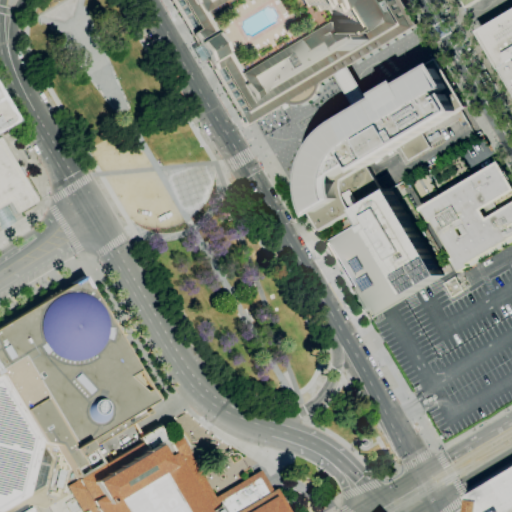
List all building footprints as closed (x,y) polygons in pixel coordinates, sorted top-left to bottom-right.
[(170,0),(403,0),(419,26),(349,67),(335,76),(322,84),(322,85),(322,86),(321,88),(321,89),(320,90),(320,91),(319,92),(318,94),(318,95),(317,96),(316,97),(315,98),(314,99),(313,100),(312,100),(311,101),(310,102),(309,103),(308,103),(306,104),(305,104),(304,105),(303,105),(301,105),(300,105),(299,105),(297,105),(296,105),(295,105),(293,105),(292,105),(291,105),(289,104),(288,104),(253,125),(253,124),(246,128),(212,71),(207,62),(207,61),(206,62),(203,63),(202,64),(200,61),(198,58),(197,55),(195,52),(193,48),(191,46),(192,45),(194,44),(195,43),(195,42),(190,33),(170,0)] [(481,0),(466,9),(460,0),(481,0)] [(480,32),(511,12),(511,63),(503,69),(502,70),(480,32)] [(331,124),(341,116),(354,108),(368,99),(433,61),(437,58),(466,107),(461,111),(462,113),(423,136),(430,148),(408,161),(400,149),(368,169),(383,194),(352,213),(320,232),(307,210),(306,211),(305,205),(303,199),(303,193),(302,187),(302,181),(303,175),(304,170),(305,164),(307,158),(309,153),(312,147),(315,142),(318,137),(322,132),(326,128),(331,124)] [(511,83),(503,69),(511,63),(511,83)] [(349,67),(362,88),(368,99),(354,108),(348,96),(335,76),(349,67)] [(0,143),(35,202),(13,215),(5,202),(3,204),(14,222),(0,230),(0,143)] [(461,272),(453,259),(455,258),(434,221),(431,223),(425,212),(423,212),(421,209),(500,162),(511,181),(511,193),(484,210),(489,219),(511,205),(511,238),(468,264),(470,267),(461,272)] [(357,211),(391,190),(442,276),(408,297),(370,232),(368,234),(365,228),(367,227),(362,221),(357,211)] [(408,297),(370,319),(365,310),(366,309),(327,242),(362,221),(367,227),(365,228),(368,234),(370,232),(408,297)] [(0,325),(82,277),(151,392),(154,390),(160,399),(156,401),(155,400),(142,408),(144,410),(146,409),(148,413),(90,448),(99,464),(75,479),(69,469),(67,465),(55,445),(41,441),(22,410),(0,373),(0,325)] [(0,511),(0,415),(58,511),(0,511)] [(81,511),(66,486),(140,443),(137,438),(157,426),(164,438),(176,431),(190,454),(189,455),(214,497),(260,470),(272,490),(275,488),(289,511),(81,511)] [(511,511),(469,511),(470,511),(471,504),(471,501),(471,500),(469,498),(511,472),(511,511)]
